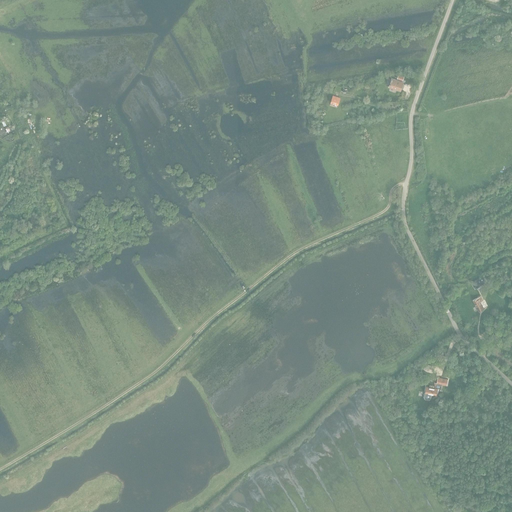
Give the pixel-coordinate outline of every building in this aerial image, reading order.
[(403,82),(391,78),(389,87),(400,90),(403,82)] [(330,102),(338,105),(340,97),(332,95),(330,102)] [(475,282),(478,287),(487,281),(483,276),(475,282)] [(485,306),(482,300),(478,303),(476,300),(470,304),(471,306),(470,307),(473,312),(474,311),(477,316),(483,313),(481,308),(485,306)] [(437,386),(439,386),(440,378),(437,378),(437,382),(434,382),(434,384),(429,384),(428,386),(426,386),(424,393),(436,394),(437,386)]
